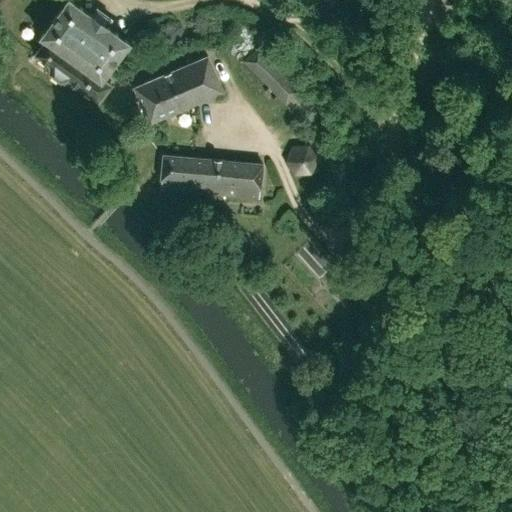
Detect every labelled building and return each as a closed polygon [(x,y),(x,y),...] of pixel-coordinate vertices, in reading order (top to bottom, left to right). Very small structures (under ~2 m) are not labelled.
[(129,42),(71,0),(66,0),(40,35),(46,39),(35,54),(49,64),(50,73),(59,80),(68,78),(99,101),(110,85),(102,78),(129,42)] [(279,104),(296,90),(261,45),(244,59),(279,104)] [(207,56),(134,87),(149,122),(222,91),(207,56)] [(304,121),(318,113),(310,98),(296,106),(304,121)] [(311,153),(292,162),(300,177),(319,168),(311,153)] [(210,194),(213,159),(163,155),(160,189),(210,194)] [(262,164),(213,159),(210,194),(259,198),(262,164)]
